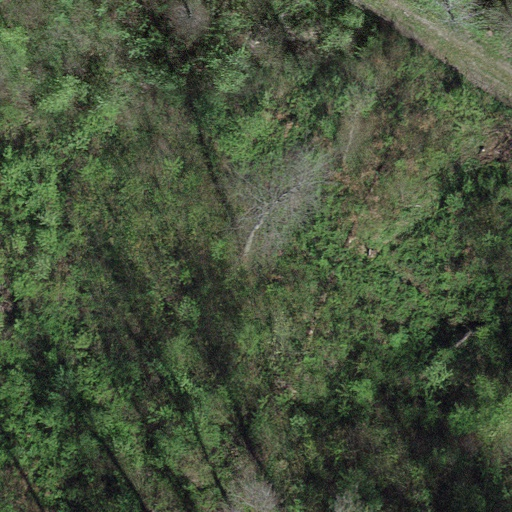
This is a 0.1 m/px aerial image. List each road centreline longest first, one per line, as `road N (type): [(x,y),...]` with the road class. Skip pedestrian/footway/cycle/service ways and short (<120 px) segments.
road 1 (track): [(243,511),(0,332)]
road 2 (track): [(511,82),(367,0)]
